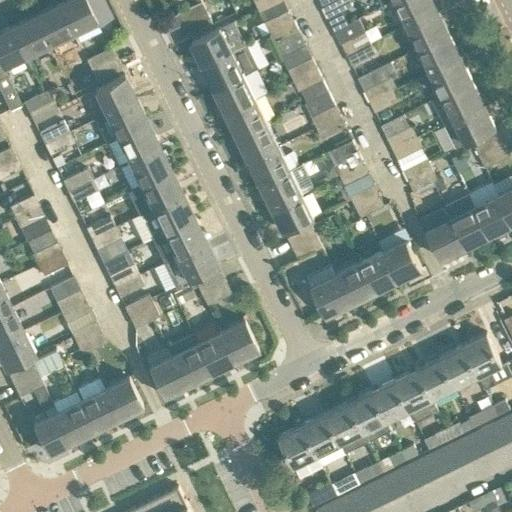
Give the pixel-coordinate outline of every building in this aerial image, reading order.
[(50,41),(73,30),(59,0),(36,12),(50,41)] [(60,0),(59,0),(73,30),(98,18),(89,0),(60,0)] [(184,22),(208,10),(203,0),(201,0),(179,11),(184,22)] [(256,0),(261,10),(280,0),(256,0)] [(329,15),(347,6),(353,3),(351,0),(332,0),(324,4),(329,15)] [(398,0),(409,21),(438,7),(434,0),(398,0)] [(271,30),(295,18),(290,7),(265,19),(271,30)] [(421,45),(450,31),(438,7),(409,21),(421,45)] [(184,22),(190,33),(214,21),(208,10),(184,22)] [(26,53),(50,41),(36,12),(12,24),(26,53)] [(204,63),(233,49),(247,42),(235,18),(221,24),(192,39),(204,63)] [(276,41),(300,29),(295,18),(271,30),(261,35),(267,46),(276,41)] [(0,60),(2,65),(26,53),(12,24),(0,29),(0,60)] [(347,52),(371,40),(366,29),(342,41),(347,52)] [(432,68),(461,54),(450,31),(421,45),(432,68)] [(352,63),(370,54),(377,51),(371,40),(347,52),(352,63)] [(92,68),(116,56),(111,45),(87,57),(92,68)] [(216,87),(245,73),(233,49),(204,63),(216,87)] [(444,92),(473,78),(461,54),(432,68),(444,92)] [(295,78),(318,66),(313,55),(289,66),(295,78)] [(98,78),(122,67),(116,56),(92,68),(98,78)] [(329,89),(324,77),(318,66),(295,78),(300,88),(302,88),(308,99),(329,89)] [(107,111),(137,96),(125,72),(95,86),(107,111)] [(227,110),(256,96),(245,73),(216,87),(227,110)] [(370,99),(394,87),(389,76),(365,88),(370,99)] [(455,116),(484,102),(473,78),(444,92),(455,116)] [(30,110),(54,98),(49,87),(24,99),(30,110)] [(376,110),(394,101),(400,98),(394,87),(370,99),(376,110)] [(329,89),(308,99),(306,100),(313,114),(336,102),(329,89)] [(119,134),(148,120),(137,96),(107,111),(119,134)] [(239,134),(268,120),(256,96),(227,110),(239,134)] [(35,121),(53,112),(59,109),(54,98),(30,110),(35,121)] [(318,125),(342,113),(336,102),(313,114),(318,125)] [(456,146),(478,135),(496,126),(484,102),(455,116),(444,122),(456,146)] [(324,136),(347,124),(342,113),(318,125),(324,136)] [(45,141),(69,129),(64,118),(40,130),(45,141)] [(131,158),(160,144),(148,120),(119,134),(131,158)] [(251,158),(280,143),(268,120),(239,134),(251,158)] [(393,146),(418,135),(412,124),(411,124),(388,135),(393,146)] [(50,152),(68,143),(75,140),(69,129),(45,141),(50,152)] [(480,155),(504,144),(498,132),(474,143),(480,155)] [(417,149),(422,146),(423,146),(418,135),(393,146),(399,157),(417,149)] [(341,172),(345,170),(365,160),(353,137),(329,149),(335,161),(341,172)] [(262,181),(291,167),(280,143),(251,158),(262,181)] [(0,163),(16,155),(11,144),(0,149),(0,163)] [(142,181),(171,167),(160,144),(131,158),(142,181)] [(480,155),(485,164),(509,153),(504,144),(480,155)] [(0,176),(22,166),(16,155),(0,163),(0,176)] [(409,177),(432,166),(427,155),(403,167),(409,177)] [(351,193),(375,181),(365,160),(345,170),(341,172),(351,193)] [(68,188),(93,176),(87,166),(63,177),(68,188)] [(414,189),(432,180),(438,177),(432,166),(409,177),(414,189)] [(154,205),(183,191),(171,167),(142,181),(154,205)] [(274,205),(303,191),(291,167),(262,181),(274,205)] [(74,199),(92,191),(98,188),(93,176),(68,188),(74,199)] [(355,204),(380,191),(375,181),(351,193),(350,193),(355,204)] [(511,185),(499,192),(511,218),(511,185)] [(165,229),(194,214),(183,191),(154,205),(165,229)] [(286,229),(304,221),(315,215),(303,191),(274,205),(286,229)] [(368,212),(385,202),(380,191),(355,204),(361,215),(368,212)] [(489,233),(475,204),(469,191),(445,203),(452,215),(466,244),(489,233)] [(15,214),(40,203),(34,192),(10,204),(15,214)] [(489,233),(511,221),(511,218),(499,192),(475,204),(489,233)] [(21,225),(45,213),(40,203),(15,214),(21,225)] [(132,215),(144,239),(162,230),(151,206),(132,215)] [(92,236),(116,224),(110,213),(86,225),(92,236)] [(177,252),(206,238),(194,214),(165,229),(177,252)] [(442,256),(466,244),(452,215),(427,227),(442,256)] [(97,247),(115,238),(121,235),(116,224),(92,236),(97,247)] [(293,246),(317,234),(312,224),(288,237),(293,246)] [(317,234),(293,246),(298,257),(323,245),(317,234)] [(384,249),(398,278),(422,266),(408,237),(384,249)] [(189,277),(218,262),(206,238),(177,252),(189,277)] [(39,262),(63,250),(57,239),(33,251),(39,262)] [(375,289),(398,278),(384,249),(360,260),(375,289)] [(44,273),(68,261),(63,250),(39,262),(44,273)] [(115,283),(139,271),(134,260),(110,272),(115,283)] [(351,301),(375,289),(360,260),(337,272),(351,301)] [(351,301),(337,272),(332,263),(308,275),(313,284),(312,284),(327,313),(351,301)] [(202,290),(226,279),(221,269),(197,280),(202,290)] [(120,294),(138,285),(145,282),(139,271),(115,283),(120,294)] [(226,279),(202,290),(207,301),(231,290),(226,279)] [(0,309),(12,304),(1,280),(0,280),(0,309)] [(62,309),(86,297),(81,286),(56,298),(62,309)] [(130,314),(155,303),(149,292),(125,303),(130,314)] [(96,318),(91,308),(86,297),(62,309),(67,320),(75,316),(80,326),(96,318)] [(136,325),(154,317),(160,314),(155,303),(130,314),(136,325)] [(0,339),(24,328),(12,304),(0,309),(0,339)] [(220,329),(235,358),(259,346),(245,317),(220,329)] [(77,340),(101,328),(96,318),(80,326),(72,329),(77,340)] [(0,352),(7,366),(25,357),(36,352),(24,328),(0,339),(0,352)] [(83,351),(107,339),(101,328),(77,340),(83,351)] [(211,369),(235,358),(220,329),(197,340),(211,369)] [(503,361),(497,348),(488,330),(464,342),(479,373),(486,386),(496,381),(489,368),(503,361)] [(188,381),(211,369),(197,340),(173,352),(188,381)] [(456,384),(479,373),(464,342),(441,353),(456,384)] [(38,371),(39,373),(64,362),(56,349),(9,371),(15,383),(38,371)] [(163,393),(188,381),(173,352),(149,364),(163,393)] [(433,395),(456,384),(441,353),(418,365),(433,395)] [(440,408),(433,395),(418,365),(395,376),(410,407),(417,420),(440,408)] [(44,382),(39,373),(38,371),(15,383),(21,394),(44,382)] [(105,386),(119,415),(143,403),(129,374),(105,386)] [(119,415),(105,386),(100,375),(76,386),(81,397),(95,426),(119,415)] [(388,418),(410,407),(395,376),(372,387),(388,418)] [(392,428),(388,418),(372,387),(349,398),(369,439),(392,428)] [(511,406),(511,405),(506,396),(494,402),(499,413),(511,406)] [(72,438),(95,426),(81,397),(58,409),(72,438)] [(347,450),(369,439),(349,398),(326,410),(342,441),(347,450)] [(488,418),(499,413),(494,402),(483,408),(488,418)] [(48,450),(72,438),(58,409),(33,421),(48,450)] [(319,452),(342,441),(326,410),(303,421),(319,452)] [(511,433),(511,411),(503,416),(511,433)] [(503,443),(511,438),(511,433),(503,416),(492,421),(503,443)] [(465,429),(460,419),(448,425),(453,435),(465,429)] [(319,452),(303,421),(280,432),(301,476),(324,465),(318,452),(319,452)] [(492,448),(503,443),(492,421),(481,427),(492,448)] [(441,441),(453,435),(448,425),(436,431),(441,441)] [(481,454),(492,448),(481,427),(470,432),(481,454)] [(470,459),(481,454),(470,432),(459,438),(470,459)] [(459,464),(470,459),(459,438),(448,443),(459,464)] [(408,458),(420,452),(414,442),(402,448),(408,458)] [(448,470),(459,464),(448,443),(437,448),(448,470)] [(385,469),(408,458),(402,448),(379,458),(385,469)] [(437,475),(448,470),(437,448),(427,454),(437,475)] [(426,481),(437,475),(427,454),(415,459),(426,481)] [(361,481),(385,469),(379,458),(356,470),(361,481)] [(415,486),(426,481),(415,459),(404,464),(415,486)] [(404,491),(415,486),(404,464),(394,470),(404,491)] [(338,492),(361,481),(356,470),(333,481),(332,479),(338,492)] [(393,497),(404,491),(394,470),(383,475),(393,497)] [(382,502),(393,497),(383,475),(372,481),(382,502)] [(300,491),(293,477),(280,483),(287,497),(300,491)] [(315,503),(338,492),(332,479),(308,490),(315,503)] [(371,508),(382,502),(372,481),(361,486),(371,508)] [(179,483),(129,508),(130,511),(166,511),(188,501),(179,483)] [(359,511),(362,511),(371,508),(361,486),(350,491),(359,511)] [(482,493),(487,503),(498,497),(493,487),(482,493)] [(346,511),(359,511),(350,491),(339,497),(346,511)] [(476,509),(487,503),(482,493),(470,499),(476,509)] [(332,511),(346,511),(339,497),(328,502),(332,511)] [(193,511),(188,501),(166,511),(193,511)] [(318,511),(332,511),(328,502),(317,508),(318,511)]
